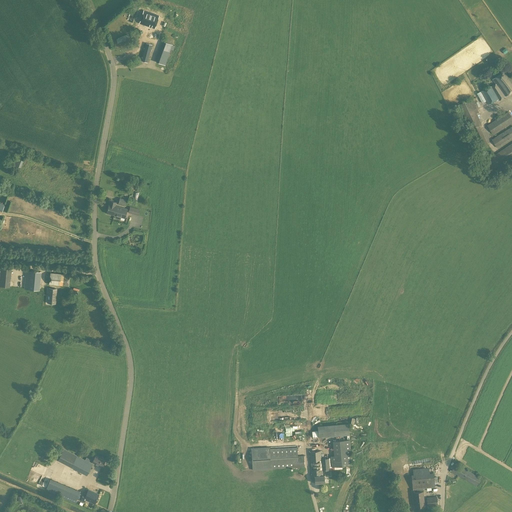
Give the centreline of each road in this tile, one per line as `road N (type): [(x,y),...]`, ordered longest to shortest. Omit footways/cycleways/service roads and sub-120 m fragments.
road 1 (unclassified): [(109,511),(131,370),(95,272),(95,186),(114,86),(85,0)]
road 2 (unclassified): [(440,511),(447,463),(511,329)]
